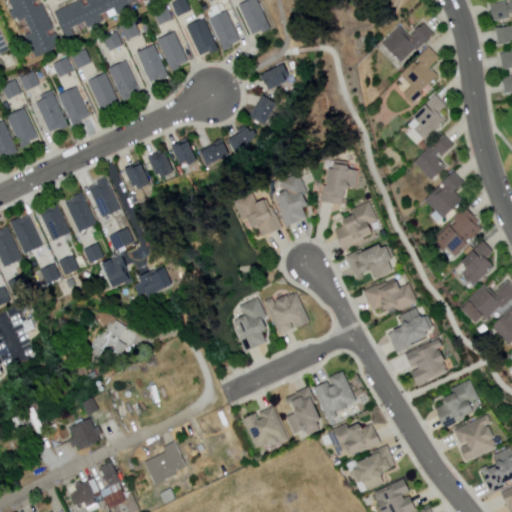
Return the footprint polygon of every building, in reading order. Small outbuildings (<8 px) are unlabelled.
[(9,0),(41,0),(64,48),(38,60),(9,0)] [(86,0),(153,0),(68,40),(61,24),(64,23),(59,13),(86,0)] [(188,0),(194,12),(180,19),(174,5),(185,0),(188,0)] [(255,0),(258,0),(273,30),(265,34),(264,32),(255,36),(241,7),(255,0)] [(511,15),(511,16),(511,20),(496,22),(493,6),(509,3),(510,6),(511,6),(511,15)] [(169,7),(175,20),(162,27),(156,14),(169,7)] [(229,12),(242,41),(233,46),(234,48),(227,52),(212,20),(229,12)] [(206,20),(221,51),(213,55),(211,53),(202,57),(189,28),(206,20)] [(136,23),(143,36),(129,42),(123,29),(136,23)] [(426,25),(437,35),(420,52),(418,50),(404,64),(385,45),(403,28),(414,39),(416,38),(415,37),(426,25)] [(511,43),(501,45),(498,30),(511,27),(511,43)] [(119,34),(125,47),(112,53),(106,40),(119,34)] [(177,34),(190,63),(182,67),(183,70),(175,74),(160,41),(177,34)] [(330,58),(347,48),(339,35),(322,45),(330,58)] [(156,47),(171,79),(164,83),(162,79),(153,84),(139,55),(156,47)] [(443,59),(433,69),(441,77),(424,93),(426,95),(415,106),(405,96),(414,88),(404,77),(418,64),(420,67),(423,64),(419,61),(432,48),(443,59)] [(88,50),(94,64),(80,71),(73,57),(88,50)] [(511,70),(505,72),(502,55),(511,53),(511,70)] [(69,59),(76,73),(63,79),(56,66),(69,59)] [(128,62),(142,92),(133,96),(134,98),(126,102),(110,71),(128,62)] [(262,77),(286,66),(291,75),(287,77),(290,84),(272,92),(268,85),(266,86),(262,77)] [(36,73),(42,86),(29,93),(22,79),(36,73)] [(511,91),(511,73),(500,75),(503,93),(511,91)] [(108,75),(123,106),(115,110),(114,108),(104,112),(90,83),(108,75)] [(17,81),(24,95),(10,101),(4,88),(17,81)] [(79,89),(92,118),(83,122),(84,125),(76,129),(61,97),(79,89)] [(54,92),(71,129),(63,132),(61,130),(52,134),(38,105),(44,102),(42,98),(54,92)] [(438,96),(449,107),(443,113),(450,121),(428,143),(417,131),(422,126),(415,119),(438,96)] [(264,97),(280,106),(267,127),(252,118),(264,97)] [(356,121),(346,97),(340,99),(350,123),(356,121)] [(9,118),(26,110),(40,139),(31,144),(32,146),(24,150),(9,118)] [(0,125),(5,123),(20,154),(13,158),(12,156),(2,160),(0,155),(0,125)] [(231,143),(242,136),(240,132),(247,127),(249,131),(251,130),(253,133),(256,132),(260,137),(256,139),(257,141),(251,145),(252,148),(239,156),(231,143)] [(445,135),(456,146),(444,158),(442,155),(439,158),(444,163),(443,164),(448,169),(434,182),(417,164),(445,135)] [(189,140),(200,163),(187,169),(185,165),(182,167),(174,149),(181,146),(180,144),(189,140)] [(201,152),(224,141),(232,158),(209,169),(201,152)] [(166,151),(176,175),(164,180),(162,176),(159,178),(151,161),(158,158),(157,155),(166,151)] [(142,162),(153,186),(140,192),(139,188),(135,189),(127,172),(134,168),(133,166),(142,162)] [(336,166),(351,168),(351,171),(360,172),(358,190),(348,189),(346,201),(345,201),(344,206),(323,204),(325,187),(329,188),(331,171),(336,171),(336,166)] [(457,173),(467,184),(457,193),(466,202),(446,221),(428,202),(442,189),(445,192),(448,189),(444,185),(457,173)] [(283,184),(301,175),(310,195),(305,197),(311,208),(305,210),(309,220),(289,229),(283,216),(286,215),(278,198),(287,194),(283,184)] [(91,190),(100,185),(99,183),(108,179),(123,211),(105,219),(91,190)] [(67,204),(77,200),(76,198),(84,194),(99,226),(81,234),(67,204)] [(236,203),(255,195),(260,205),(267,202),(275,220),(280,218),(285,230),(266,239),(261,228),(255,231),(251,222),(245,224),(236,203)] [(49,209),(49,207),(58,202),(73,234),(55,242),(41,212),(49,209)] [(371,203),(380,222),(371,226),(375,235),(366,239),(366,241),(358,245),(358,246),(345,252),(339,239),(340,238),(337,232),(346,228),(344,224),(346,223),(345,222),(355,217),(352,212),(371,203)] [(452,224),(456,228),(459,224),(455,221),(468,209),(482,223),(479,225),(485,232),(458,259),(438,238),(452,224)] [(12,224),(21,219),(22,222),(31,217),(45,247),(27,256),(12,224)] [(0,254),(0,235),(1,235),(0,233),(10,228),(25,261),(7,269),(0,254)] [(130,230),(137,244),(118,252),(111,239),(130,230)] [(474,252),(484,241),(496,254),(489,261),(497,268),(477,288),(465,276),(471,271),(465,264),(476,253),(474,252)] [(100,246),(106,259),(92,265),(86,252),(100,246)] [(348,258),(363,251),(365,254),(381,246),(383,250),(388,248),(395,262),(391,263),(395,272),(378,280),(374,271),(364,276),(366,279),(360,282),(348,258)] [(115,291),(135,282),(123,256),(112,261),(114,265),(106,269),(115,291)] [(75,257),(82,270),(67,277),(61,264),(75,257)] [(42,273),(57,266),(63,279),(48,286),(42,273)] [(150,299),(141,279),(165,267),(175,287),(150,299)] [(10,284),(29,275),(35,289),(17,298),(10,284)] [(72,290),(68,283),(75,280),(78,287),(72,290)] [(366,293),(387,283),(388,285),(398,280),(402,289),(411,285),(420,303),(401,312),(399,309),(387,314),(384,308),(375,312),(366,293)] [(511,283),(511,284),(511,304),(505,311),(503,308),(488,323),(486,321),(480,327),(463,310),(487,286),(497,296),(511,283)] [(0,307),(0,291),(7,289),(13,302),(0,307)] [(266,304),(275,300),(277,303),(290,297),(290,299),(299,295),(313,324),(300,331),(296,324),(293,325),(296,331),(282,337),(266,304)] [(242,309),(261,300),(270,319),(265,322),(270,333),(264,336),(269,345),(249,354),(239,333),(242,332),(238,323),(246,319),(242,309)] [(402,318),(418,310),(423,320),(427,318),(433,332),(429,334),(431,338),(413,346),(415,348),(400,355),(390,336),(407,328),(402,318)] [(511,347),(494,329),(511,311),(511,347)] [(113,318),(129,329),(120,341),(129,347),(119,362),(107,354),(102,360),(90,352),(113,318)] [(29,334),(24,324),(33,320),(38,330),(29,334)] [(408,356),(441,340),(445,349),(441,350),(447,363),(445,364),(450,374),(420,387),(414,374),(421,370),(420,367),(414,370),(408,356)] [(317,390),(330,384),(333,389),(336,388),(332,380),(345,374),(359,403),(350,407),(351,410),(338,415),(340,420),(332,424),(317,390)] [(438,410),(447,406),(445,402),(456,396),(454,391),(473,381),(482,400),(472,405),(477,414),(467,418),(468,420),(447,431),(440,416),(441,416),(438,410)] [(299,415),(294,405),(291,407),(288,401),(298,396),(298,395),(311,389),(316,399),(313,400),(324,423),(320,425),(323,432),(310,439),(307,433),(306,434),(306,433),(297,436),(290,420),(299,415)] [(94,413),(91,399),(80,402),(83,415),(94,413)] [(91,417),(85,405),(94,400),(101,412),(91,417)] [(37,436),(45,432),(33,407),(25,410),(37,436)] [(245,422),(258,416),(262,423),(265,421),(262,415),(275,408),(291,442),(283,446),(281,443),(269,449),(268,446),(259,451),(245,422)] [(21,421),(14,416),(17,411),(24,416),(21,421)] [(457,432),(490,417),(494,425),(488,428),(489,429),(491,428),(497,440),(494,441),(499,450),(470,463),(463,450),(470,447),(469,444),(463,446),(457,432)] [(81,451),(72,431),(93,421),(102,441),(81,451)] [(109,433),(104,424),(109,421),(114,431),(109,433)] [(375,426),(384,446),(363,456),(362,454),(353,458),(351,455),(342,460),(330,435),(349,426),(352,432),(363,426),(365,430),(375,426)] [(158,487),(147,465),(168,454),(165,449),(176,443),(189,469),(177,474),(179,477),(158,487)] [(202,454),(199,448),(205,445),(207,451),(202,454)] [(390,448),(399,469),(382,477),(387,486),(371,494),(370,492),(363,496),(354,475),(361,471),(359,467),(376,459),(374,455),(390,448)] [(484,471),(489,468),(491,473),(501,468),(496,457),(511,449),(511,484),(508,486),(509,488),(493,495),(487,482),(488,481),(484,471)] [(112,488),(105,472),(115,467),(122,484),(121,484),(112,488)] [(80,511),(74,497),(78,496),(76,493),(80,492),(79,488),(96,480),(101,492),(96,495),(98,499),(95,499),(98,506),(89,510),(86,504),(83,505),(84,509),(80,511)] [(407,482),(413,495),(411,496),(419,511),(382,511),(379,505),(381,504),(377,495),(407,482)] [(112,488),(121,484),(130,503),(116,509),(117,511),(108,511),(111,510),(103,492),(112,488)] [(504,511),(511,511),(511,488),(499,492),(504,511)] [(167,506),(162,496),(173,490),(178,500),(167,506)]
